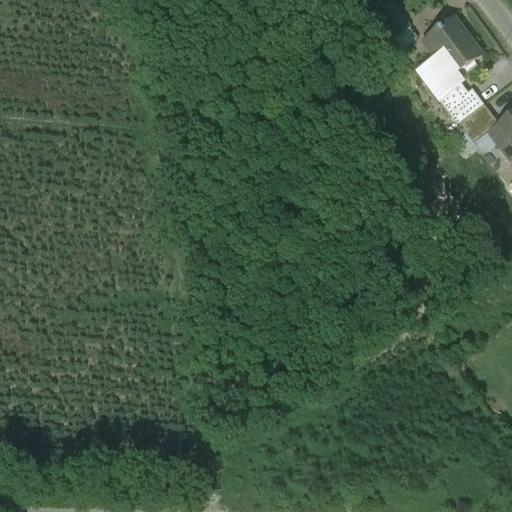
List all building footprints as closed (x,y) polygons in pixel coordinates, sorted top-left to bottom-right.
[(409,31),(391,7),(377,18),(395,42),(409,31)] [(469,46),(453,25),(455,23),(454,22),(423,46),(425,45),(438,61),(438,62),(436,64),(451,83),(455,80),(482,60),(471,45),(469,46)] [(395,42),(392,43),(401,55),(417,42),(409,31),(395,42)] [(451,83),(436,64),(438,62),(438,61),(417,76),(449,119),(461,110),(457,104),(468,96),(455,80),(451,83)] [(483,109),(472,93),(468,96),(457,104),(461,110),(449,119),(457,129),(458,128),(483,109)] [(483,109),(458,128),(473,147),(474,147),(488,136),(499,128),(483,109)] [(511,118),(499,128),(488,136),(495,146),(509,164),(509,165),(511,163),(511,118)] [(495,146),(488,136),(474,147),(495,175),(509,164),(495,146)]
